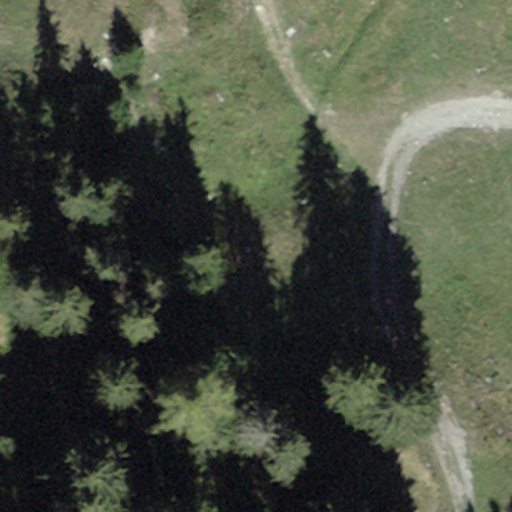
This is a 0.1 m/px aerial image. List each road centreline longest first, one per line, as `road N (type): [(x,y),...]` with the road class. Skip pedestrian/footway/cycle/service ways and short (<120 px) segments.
road 1 (track): [(395,160),(380,313),(405,404),(462,511)]
road 2 (track): [(511,126),(471,126),(395,160)]
